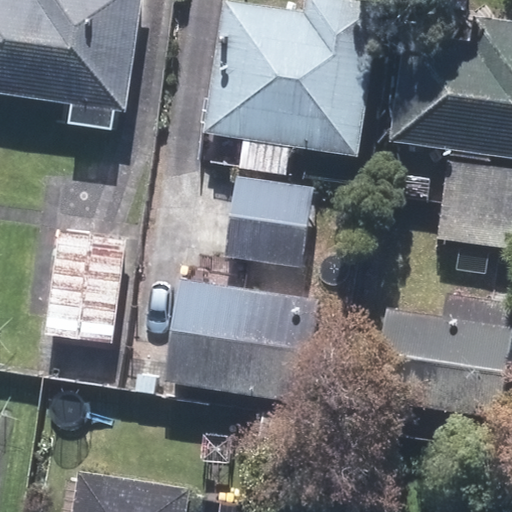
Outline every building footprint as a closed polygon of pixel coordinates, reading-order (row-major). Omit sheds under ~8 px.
[(0,0),(0,90),(122,108),(137,0),(0,0)] [(317,0),(316,9),(260,0),(238,0),(218,127),(366,151),(390,0),(389,0),(317,0)] [(406,34),(389,141),(511,160),(511,24),(474,18),(470,45),(406,34)] [(511,164),(456,158),(446,236),(511,243),(511,164)] [(328,183),(244,171),(233,252),(316,264),(328,183)] [(133,237),(68,228),(54,333),(118,342),(133,237)] [(314,291),(193,271),(176,375),(297,395),(314,291)] [(392,394),(511,416),(511,408),(511,297),(456,288),(452,313),(408,305),(392,394)] [(195,511),(201,480),(93,462),(84,511),(195,511)]
